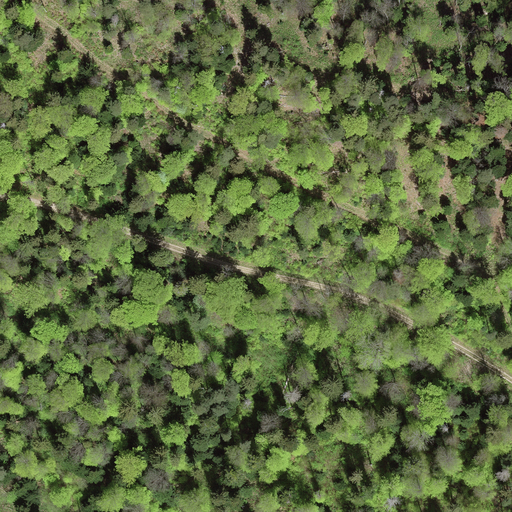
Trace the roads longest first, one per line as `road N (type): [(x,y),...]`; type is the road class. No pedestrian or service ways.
road 1 (track): [(511,327),(495,284),(470,264),(180,120),(20,0)]
road 2 (track): [(511,380),(350,294),(0,195)]
